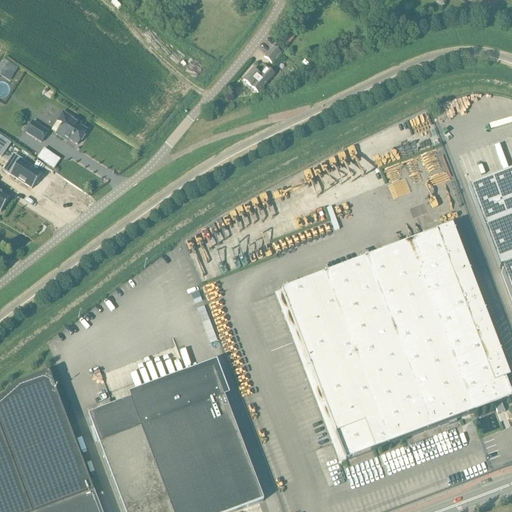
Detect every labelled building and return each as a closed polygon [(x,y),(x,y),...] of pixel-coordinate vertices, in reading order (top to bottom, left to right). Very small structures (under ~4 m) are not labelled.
[(272,65),(281,54),(273,47),(264,57),(272,65)] [(0,76),(12,82),(19,67),(4,60),(0,68),(0,76)] [(243,82),(258,94),(273,75),(265,68),(259,75),(253,70),(243,82)] [(64,139),(65,137),(77,144),(85,132),(73,125),(74,123),(62,115),(57,123),(62,126),(57,134),(64,139)] [(26,134),(41,143),(48,133),(33,123),(26,134)] [(0,157),(1,158),(10,145),(0,137),(0,157)] [(46,148),(38,158),(56,170),(63,160),(46,148)] [(14,156),(9,163),(16,167),(10,176),(32,190),(41,175),(28,167),(29,166),(14,156)] [(511,170),(468,187),(511,301),(511,170)] [(0,213),(9,199),(0,192),(0,213)] [(498,404),(511,399),(504,381),(508,379),(451,227),(280,292),(345,463),(498,404)] [(506,343),(511,339),(511,337),(498,307),(491,311),(506,343)] [(140,367),(147,390),(170,383),(169,378),(184,373),(182,364),(175,366),(175,367),(165,370),(162,361),(140,367)] [(123,511),(236,511),(263,502),(213,369),(87,417),(123,511)] [(18,386),(0,401),(0,511),(100,511),(93,493),(48,374),(18,386)]
